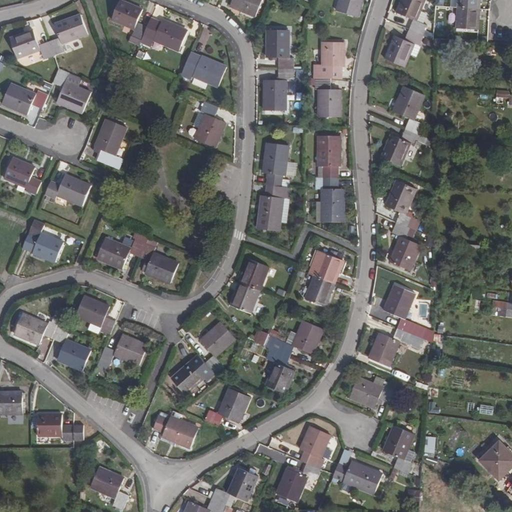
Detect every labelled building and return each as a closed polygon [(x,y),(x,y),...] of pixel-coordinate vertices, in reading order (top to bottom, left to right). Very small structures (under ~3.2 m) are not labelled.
[(119,0),(111,20),(133,29),(130,37),(140,41),(146,27),(136,23),(141,10),(119,0)] [(231,0),(230,3),(254,13),(258,0),(231,0)] [(338,0),(336,10),(357,16),(361,0),(338,0)] [(413,20),(408,30),(422,36),(427,26),(418,22),(427,0),(426,0),(404,0),(398,14),(413,20)] [(458,0),(458,8),(479,9),(479,0),(458,0)] [(479,9),(458,8),(456,28),(477,29),(479,9)] [(57,34),(47,38),(52,52),(63,49),(62,47),(87,38),(79,17),(55,27),(57,34)] [(146,27),(140,41),(150,46),(153,41),(177,51),(185,32),(161,22),(160,24),(150,20),(146,27)] [(206,42),(211,31),(205,28),(200,39),(206,42)] [(277,58),(277,69),(292,69),(292,58),(287,58),(288,31),(267,30),(267,58),(277,58)] [(395,37),(385,59),(404,67),(414,45),(418,47),(422,36),(408,30),(403,41),(395,37)] [(31,31),(9,40),(16,59),(39,51),(41,57),(52,52),(47,38),(36,43),(31,31)] [(342,41),(321,42),(321,66),(312,67),(312,78),(328,78),(328,67),(341,66),(342,41)] [(196,65),(187,61),(180,77),(190,80),(192,76),(217,87),(225,67),(201,57),(196,65)] [(59,69),(53,83),(62,87),(56,102),(80,112),(89,93),(65,82),(68,73),(59,69)] [(292,69),(277,69),(277,79),(264,80),(264,109),(286,109),(287,80),(292,79),(292,69)] [(328,78),(312,78),(313,89),(316,89),(316,116),(338,116),(338,90),(328,89),(328,78)] [(10,85),(2,104),(27,114),(31,106),(41,110),(47,97),(36,92),(34,95),(10,85)] [(408,118),(404,128),(418,134),(422,124),(412,119),(422,94),(404,86),(393,111),(408,118)] [(206,115),(196,137),(215,145),(225,123),(214,119),(219,108),(205,102),(200,112),(206,115)] [(107,119),(95,147),(109,153),(105,163),(120,169),(124,159),(115,155),(126,127),(107,119)] [(391,135),(381,156),(400,164),(409,143),(414,144),(418,134),(404,128),(398,138),(391,135)] [(338,136),(316,136),(316,165),(322,166),(322,178),(337,178),(337,166),(338,166),(338,136)] [(265,174),(264,185),(280,187),(281,177),(283,177),(287,147),(266,145),(262,174),(265,174)] [(12,159),(4,178),(26,188),(24,191),(34,196),(40,182),(31,178),(34,168),(12,159)] [(51,180),(46,193),(57,199),(59,195),(83,205),(91,186),(67,176),(62,185),(51,180)] [(337,178),(322,178),(321,222),(342,223),(343,189),(337,188),(337,178)] [(399,212),(395,222),(409,227),(413,218),(404,213),(414,189),(395,181),(384,204),(399,212)] [(280,187),(264,185),(263,196),(260,196),(256,228),(277,231),(281,198),(279,197),(280,187)] [(54,263),(62,244),(41,234),(45,224),(35,220),(29,235),(23,249),(32,253),(54,263)] [(409,227),(395,222),(391,232),(401,236),(390,261),(410,269),(420,245),(405,238),(409,227)] [(105,239),(97,258),(122,269),(128,255),(138,259),(144,245),(135,241),(130,250),(105,239)] [(484,246),(462,244),(462,259),(482,261),(484,246)] [(154,249),(144,245),(138,259),(149,264),(145,272),(170,283),(178,264),(153,253),(154,249)] [(331,254),(320,278),(339,286),(349,262),(331,254)] [(249,259),(239,282),(259,291),(268,268),(249,259)] [(320,278),(311,300),(330,308),(339,286),(320,278)] [(239,282),(230,305),(249,313),(259,291),(239,282)] [(395,285),(385,310),(404,318),(414,294),(395,285)] [(84,297),(75,316),(91,323),(100,327),(99,331),(110,336),(116,322),(105,317),(109,307),(84,297)] [(511,318),(511,303),(494,301),(492,315),(511,318)] [(153,327),(157,316),(149,313),(145,324),(153,327)] [(22,316),(14,335),(38,346),(43,336),(53,341),(59,326),(49,322),(46,327),(22,316)] [(421,339),(426,328),(404,318),(400,329),(413,335),(421,339)] [(281,342),(276,352),(291,358),(295,348),(312,355),(323,330),(304,321),(292,347),(281,342)] [(91,323),(88,330),(97,334),(99,331),(100,327),(91,323)] [(212,356),(204,363),(213,374),(222,367),(215,359),(235,341),(221,325),(201,342),(212,356)] [(59,326),(53,341),(64,345),(58,360),(82,371),(90,352),(66,341),(70,331),(59,326)] [(421,339),(413,335),(400,329),(395,339),(381,333),(370,358),(389,367),(400,341),(417,348),(421,339)] [(105,348),(99,362),(109,366),(113,356),(139,366),(147,347),(122,336),(115,352),(105,348)] [(291,358),(276,352),(272,362),(274,363),(265,386),(284,394),(294,372),(286,368),(291,358)] [(189,364),(172,379),(186,395),(204,380),(205,381),(213,374),(204,363),(195,370),(189,364)] [(358,378),(350,397),(375,408),(380,398),(390,402),(395,389),(385,385),(383,388),(358,378)] [(439,398),(440,389),(430,388),(430,397),(439,398)] [(209,411),(204,421),(215,425),(218,426),(222,417),(238,423),(248,399),(228,390),(217,415),(209,411)] [(0,414),(22,414),(22,393),(0,393),(0,414)] [(482,405),(481,415),(494,416),(495,405),(482,405)] [(37,414),(37,436),(62,436),(62,439),(73,439),(73,424),(62,424),(62,414),(37,414)] [(157,416),(151,429),(161,434),(160,436),(182,445),(190,427),(168,417),(166,420),(157,416)] [(76,425),(75,441),(85,441),(85,425),(76,425)] [(399,457),(394,467),(408,473),(413,463),(410,462),(405,460),(410,449),(415,435),(396,426),(386,451),(399,457)] [(310,455),(307,464),(321,470),(325,461),(321,459),(331,437),(311,428),(301,451),(310,455)] [(426,451),(436,452),(438,437),(427,436),(426,451)] [(481,460),(500,480),(511,467),(511,453),(500,441),(481,460)] [(415,452),(410,449),(405,460),(410,462),(415,452)] [(340,463),(334,476),(375,493),(384,475),(352,461),(349,467),(340,463)] [(289,470),(278,495),(297,504),(308,479),(316,482),(321,470),(307,464),(302,475),(289,470)] [(100,467),(92,487),(117,497),(114,504),(124,508),(130,494),(120,489),(125,478),(100,467)] [(217,490),(213,500),(227,506),(231,496),(246,502),(257,478),(238,469),(227,494),(217,490)] [(503,501),(511,490),(505,486),(497,497),(503,501)] [(192,504),(188,511),(224,511),(227,506),(213,500),(208,511),(192,504)]
